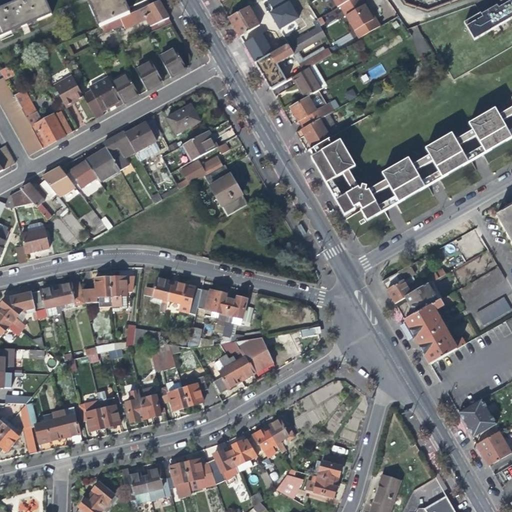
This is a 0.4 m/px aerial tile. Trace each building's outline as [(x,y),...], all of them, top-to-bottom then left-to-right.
[(0,37),(13,32),(12,30),(22,26),(23,27),(29,25),(28,23),(37,19),(38,21),(52,15),(46,0),(25,0),(0,11),(0,37)] [(101,27),(103,26),(110,23),(115,21),(131,14),(124,0),(89,0),(92,5),(91,6),(97,20),(98,20),(101,27)] [(264,0),(280,28),(299,18),(289,0),(264,0)] [(339,7),(358,39),(379,27),(375,19),(373,20),(367,11),(360,0),(332,0),(337,8),(339,7)] [(511,0),(503,0),(497,4),(498,6),(482,15),(481,13),(464,22),(475,41),(511,20),(511,0)] [(154,13),(146,17),(148,18),(155,31),(173,23),(167,13),(160,1),(154,3),(149,6),(154,13)] [(142,9),(146,17),(154,13),(149,6),(142,9)] [(249,8),(229,19),(235,30),(240,38),(259,26),(249,8)] [(127,28),(148,18),(146,17),(142,9),(131,14),(115,21),(118,27),(125,24),(127,28)] [(511,20),(475,41),(464,22),(431,40),(448,71),(454,81),(511,48),(511,20)] [(113,30),(110,23),(103,26),(106,33),(113,30)] [(319,27),(255,64),(265,81),(270,90),(289,79),(286,73),(280,64),(325,37),(319,27)] [(173,77),(180,73),(178,70),(186,66),(176,49),(162,57),(173,77)] [(300,65),(304,71),(308,68),(315,64),(330,56),(327,50),(300,65)] [(149,90),(156,86),(155,83),(162,79),(152,62),(138,70),(149,90)] [(300,65),(286,73),(289,79),(304,71),(300,65)] [(2,71),(5,77),(7,79),(16,75),(12,66),(2,71)] [(310,71),(308,68),(304,71),(289,79),(296,90),(301,100),(317,91),(327,85),(317,67),(310,71)] [(129,75),(114,84),(125,103),(133,99),(131,96),(139,92),(129,75)] [(74,76),(56,86),(68,107),(77,102),(86,97),(83,92),(74,76)] [(0,99),(31,156),(45,148),(33,127),(11,88),(7,79),(5,77),(0,79),(0,99)] [(118,107),(125,103),(114,84),(112,79),(105,83),(103,81),(91,88),(96,95),(104,110),(110,106),(116,103),(118,107)] [(91,88),(83,92),(86,97),(98,119),(106,114),(104,110),(96,95),(91,88)] [(344,93),(348,101),(356,96),(352,89),(344,93)] [(29,117),(38,112),(27,91),(17,97),(29,117)] [(325,106),(317,91),(301,100),(288,107),(296,121),(301,130),(320,119),(315,111),(325,106)] [(328,114),(338,108),(334,101),(325,106),(315,111),(320,119),(328,114)] [(181,112),(169,119),(178,136),(203,122),(193,105),(181,112)] [(511,117),(511,108),(498,117),(502,123),(511,117)] [(494,110),(468,125),(472,132),(476,138),(481,148),(485,154),(499,145),(511,139),(507,133),(502,123),(498,117),(494,110)] [(308,143),(312,149),(328,140),(339,134),(328,114),(320,119),(301,130),(295,133),(299,139),(304,136),(308,143)] [(55,115),(33,127),(45,148),(58,140),(67,136),(55,115)] [(141,127),(127,135),(136,152),(137,153),(158,141),(157,140),(163,136),(154,119),(141,127)] [(192,163),(219,147),(215,140),(211,131),(183,146),(192,163)] [(125,158),(136,152),(127,135),(125,132),(115,138),(105,143),(108,148),(110,151),(120,170),(120,171),(129,166),(125,158)] [(476,138),(472,132),(455,142),(458,148),(476,138)] [(451,135),(424,151),(428,157),(432,164),(438,174),(441,179),(457,170),(467,164),(464,158),(458,148),(455,142),(451,135)] [(312,156),(331,145),(328,140),(312,149),(309,151),(312,156)] [(354,168),(339,141),(331,145),(312,156),(310,158),(312,162),(314,165),(319,174),(325,184),(331,181),(341,175),(347,171),(354,168)] [(227,143),(219,147),(223,154),(231,150),(227,143)] [(0,172),(17,164),(7,146),(0,150),(0,172)] [(101,152),(97,155),(98,157),(110,151),(108,148),(101,152)] [(485,154),(481,148),(464,158),(467,164),(485,154)] [(98,157),(97,155),(87,160),(87,161),(98,178),(100,181),(120,170),(110,151),(98,157)] [(189,180),(178,186),(179,188),(181,191),(206,177),(225,166),(222,162),(219,157),(204,165),(203,162),(201,163),(200,161),(184,171),(189,180)] [(432,164),(428,157),(411,167),(415,174),(432,164)] [(411,167),(407,160),(381,176),(385,182),(389,189),(394,199),(398,205),(407,199),(415,194),(424,189),(421,184),(415,174),(411,167)] [(82,190),(98,178),(87,161),(79,166),(70,173),(82,190)] [(229,216),(250,204),(237,183),(227,165),(225,166),(206,177),(229,216)] [(44,177),(47,181),(58,194),(60,197),(75,186),(61,168),(53,172),(44,177)] [(352,192),(357,189),(347,171),(341,175),(352,192)] [(441,179),(438,174),(421,184),(424,189),(441,179)] [(159,187),(164,196),(179,188),(178,186),(174,179),(159,187)] [(52,199),(58,194),(47,181),(41,185),(52,199)] [(331,181),(325,184),(333,198),(335,202),(341,198),(331,181)] [(377,187),(381,194),(389,189),(385,182),(377,187)] [(22,189),(23,191),(35,204),(49,221),(53,218),(42,204),(46,201),(32,184),(28,186),(22,189)] [(368,192),(372,198),(381,194),(377,187),(368,192)] [(164,196),(160,198),(162,202),(181,191),(179,188),(164,196)] [(340,210),(344,216),(355,210),(354,208),(359,205),(362,209),(363,210),(360,212),(363,217),(367,223),(381,214),(378,208),(372,198),(368,192),(367,193),(365,193),(365,189),(361,189),(360,192),(359,191),(357,189),(352,192),(341,198),(335,202),(340,210)] [(23,191),(13,196),(16,208),(35,204),(23,191)] [(13,209),(16,208),(13,196),(12,192),(7,201),(6,205),(13,209)] [(151,200),(155,206),(162,202),(160,198),(159,195),(151,200)] [(390,209),(398,205),(394,199),(387,203),(390,209)] [(381,214),(390,209),(387,203),(378,208),(381,214)] [(511,204),(496,214),(511,242),(511,204)] [(108,229),(113,226),(106,216),(101,219),(108,229)] [(0,222),(0,256),(4,247),(3,247),(10,231),(2,228),(4,225),(0,222)] [(29,229),(30,234),(46,230),(45,225),(42,223),(31,226),(29,229)] [(22,235),(25,247),(26,254),(41,251),(50,249),(46,230),(30,234),(22,235)] [(17,249),(20,263),(28,261),(26,254),(25,247),(17,249)] [(447,265),(442,268),(446,275),(451,272),(447,265)] [(446,275),(442,268),(418,282),(417,280),(414,281),(406,267),(382,281),(389,294),(395,305),(406,298),(427,286),(446,275)] [(504,279),(498,268),(458,291),(465,302),(504,279)] [(120,277),(112,277),(113,305),(114,313),(121,313),(123,310),(128,310),(126,292),(129,292),(128,276),(120,277)] [(100,306),(113,305),(112,277),(105,277),(96,278),(96,289),(83,290),(86,303),(99,302),(100,306)] [(145,295),(155,297),(163,299),(162,302),(167,303),(172,281),(167,280),(158,278),(155,289),(147,287),(145,295)] [(61,308),(67,307),(66,304),(76,302),(76,305),(85,303),(80,281),(68,284),(56,287),(61,308)] [(189,286),(172,281),(167,303),(172,304),(172,302),(181,304),(179,312),(195,316),(197,308),(202,289),(189,286)] [(431,292),(427,286),(406,298),(411,307),(416,315),(436,304),(431,296),(431,292)] [(57,309),(61,308),(56,287),(48,289),(32,293),(37,312),(48,309),(56,307),(57,309)] [(197,308),(212,311),(227,315),(232,296),(217,292),(202,289),(197,308)] [(434,291),(431,292),(431,296),(436,304),(439,302),(434,291)] [(26,314),(37,312),(32,293),(23,295),(7,299),(0,307),(0,311),(14,323),(18,318),(23,312),(26,314)] [(452,294),(439,302),(436,304),(416,315),(405,322),(418,344),(431,366),(465,346),(462,340),(454,345),(442,325),(446,323),(444,319),(448,317),(442,308),(456,299),(452,294)] [(242,298),(232,296),(227,315),(243,319),(248,300),(242,298)] [(503,298),(475,314),(482,326),(510,309),(503,298)] [(244,319),(250,321),(253,308),(247,307),(244,319)] [(0,339),(10,328),(14,323),(0,311),(0,339)] [(210,316),(226,320),(227,315),(212,311),(210,316)] [(241,326),(243,319),(227,315),(226,320),(225,322),(233,324),(241,326)] [(23,323),(18,318),(14,323),(19,327),(23,323)] [(230,335),(233,324),(225,322),(219,344),(227,343),(235,341),(241,340),(244,340),(243,336),(230,335)] [(23,330),(19,327),(14,323),(10,328),(19,335),(23,330)] [(128,346),(134,345),(136,329),(136,326),(129,325),(126,346),(128,346)] [(301,329),(301,336),(321,335),(320,327),(301,329)] [(159,332),(136,329),(134,345),(139,344),(148,341),(157,343),(159,332)] [(198,347),(208,345),(214,345),(215,340),(200,337),(198,347)] [(262,338),(244,340),(241,340),(235,341),(242,354),(244,358),(237,363),(236,360),(231,363),(242,382),(248,379),(267,368),(276,362),(262,338)] [(97,346),(97,347),(99,353),(110,351),(116,349),(115,341),(97,346)] [(175,369),(173,354),(179,353),(178,344),(161,346),(162,353),(153,354),(154,370),(175,369)] [(88,349),(90,355),(99,353),(97,347),(88,349)] [(117,349),(116,349),(110,351),(111,358),(118,356),(117,349)] [(100,360),(99,353),(90,355),(91,362),(100,360)] [(235,359),(236,360),(237,363),(244,358),(242,354),(235,359)] [(232,388),(242,382),(231,363),(226,356),(222,358),(222,359),(227,368),(220,372),(220,373),(223,378),(214,383),(221,394),(232,388)] [(14,373),(15,358),(0,357),(0,372),(12,373),(14,373)] [(215,363),(220,372),(227,368),(222,359),(215,363)] [(0,386),(4,387),(12,387),(12,373),(0,372),(0,386)] [(357,376),(353,381),(366,390),(370,384),(357,376)] [(197,377),(182,382),(184,389),(199,385),(197,379),(197,377)] [(204,377),(197,379),(199,385),(184,389),(190,407),(200,404),(205,402),(202,392),(208,390),(204,377)] [(182,382),(167,387),(169,394),(184,389),(182,382)] [(155,389),(148,391),(149,398),(161,395),(160,389),(159,387),(154,388),(155,389)] [(167,387),(160,389),(161,395),(164,404),(171,402),(174,412),(182,409),(190,407),(184,389),(169,394),(167,387)] [(149,398),(148,391),(155,389),(154,388),(140,391),(147,419),(157,417),(166,414),(164,404),(161,395),(149,398)] [(139,421),(147,419),(140,391),(130,394),(132,402),(122,404),(125,414),(129,413),(132,422),(139,421)] [(5,395),(5,403),(19,404),(19,396),(5,395)] [(100,430),(107,428),(102,409),(100,400),(80,405),(83,420),(88,418),(92,432),(100,430)] [(488,410),(482,400),(458,414),(467,428),(473,439),(497,426),(492,417),(497,415),(492,407),(488,410)] [(111,407),(102,409),(107,428),(115,426),(122,425),(120,416),(125,414),(122,404),(122,402),(111,404),(111,407)] [(0,410),(20,412),(22,410),(26,404),(19,404),(5,403),(0,403),(0,410)] [(33,403),(27,405),(30,418),(32,426),(37,425),(41,444),(42,443),(44,451),(53,449),(51,441),(58,440),(66,438),(60,411),(59,409),(50,412),(50,413),(44,415),(45,419),(41,420),(42,423),(38,424),(33,403)] [(24,419),(30,418),(27,405),(26,404),(22,410),(24,419)] [(60,411),(66,438),(72,436),(74,444),(78,443),(84,442),(78,421),(76,415),(77,415),(74,404),(59,408),(59,409),(60,411)] [(279,421),(268,427),(278,445),(282,443),(281,441),(289,436),(292,440),(296,438),(290,428),(292,427),(286,416),(279,421)] [(3,418),(0,420),(0,422),(7,428),(10,424),(3,418)] [(32,426),(30,418),(24,419),(26,431),(32,429),(32,426)] [(22,433),(10,424),(7,428),(14,434),(18,437),(22,433)] [(254,437),(249,440),(258,456),(265,453),(268,460),(277,455),(274,448),(278,445),(268,427),(260,432),(254,436),(254,437)] [(14,434),(7,428),(0,436),(0,445),(2,447),(8,452),(14,443),(18,437),(14,434)] [(25,431),(30,454),(38,452),(34,434),(32,429),(26,431),(25,431)] [(483,457),(489,468),(511,455),(498,434),(477,446),(483,457)] [(251,459),(258,456),(249,440),(248,439),(243,442),(242,442),(238,444),(228,448),(237,466),(239,472),(240,474),(255,467),(251,459)] [(215,459),(209,462),(217,484),(225,481),(227,486),(235,483),(233,477),(240,474),(239,472),(237,466),(228,448),(221,451),(214,455),(215,459)] [(324,453),(317,476),(337,482),(340,471),(343,459),(324,453)] [(206,477),(208,486),(217,484),(209,462),(202,464),(200,459),(195,460),(185,463),(190,481),(206,477)] [(193,495),(192,490),(190,481),(185,463),(179,464),(170,467),(175,487),(178,487),(180,498),(193,495)] [(135,503),(151,500),(144,472),(136,474),(130,476),(128,469),(121,471),(126,489),(127,489),(130,501),(129,501),(130,507),(136,506),(135,503)] [(164,487),(165,495),(171,493),(168,479),(163,480),(160,469),(153,470),(144,472),(151,500),(159,499),(159,496),(157,489),(164,487)] [(288,475),(278,490),(286,494),(289,496),(304,480),(288,475)] [(393,478),(384,475),(371,511),(391,511),(401,481),(393,478)] [(335,489),(337,482),(317,476),(313,491),(333,497),(335,489)] [(192,490),(208,486),(206,477),(190,481),(192,490)] [(95,489),(90,495),(105,508),(110,502),(119,491),(106,480),(101,485),(100,484),(95,489)] [(159,496),(165,495),(164,487),(157,489),(159,496)] [(283,499),(286,494),(278,490),(275,495),(283,499)] [(251,498),(255,507),(261,502),(264,500),(260,493),(251,498)] [(101,511),(105,508),(90,495),(84,502),(79,507),(81,508),(77,511),(101,511)] [(452,506),(446,496),(425,509),(420,509),(417,511),(454,511),(455,511),(452,506)] [(260,511),(266,508),(261,502),(255,507),(253,508),(256,511),(260,511)]
